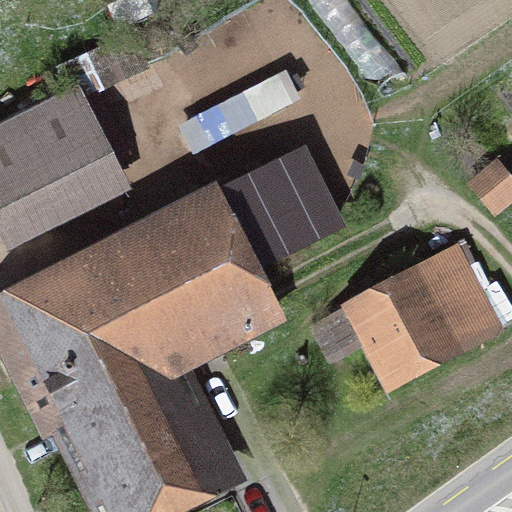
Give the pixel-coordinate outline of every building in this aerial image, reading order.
[(104,83),(142,66),(129,38),(91,55),(104,83)] [(293,97),(283,77),(184,129),(194,149),(293,97)] [(0,218),(108,165),(75,99),(0,136),(0,218)] [(69,413),(119,511),(131,511),(210,473),(158,370),(275,311),(253,268),(336,226),(302,158),(0,309),(0,343),(42,427),(69,413)] [(511,180),(500,165),(473,187),(489,206),(511,187),(511,180)] [(456,253),(317,329),(332,358),(377,337),(396,373),(492,322),(456,253)]
